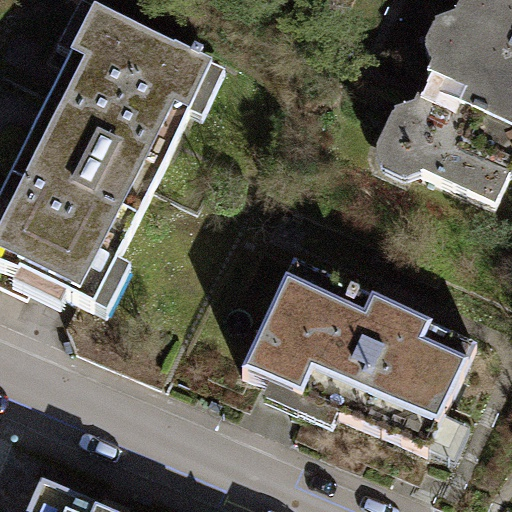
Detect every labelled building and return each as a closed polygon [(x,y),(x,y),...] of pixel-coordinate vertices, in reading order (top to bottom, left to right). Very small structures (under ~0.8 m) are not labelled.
[(511,0),(463,0),(454,21),(511,46),(511,0)] [(89,11),(0,196),(0,272),(93,311),(210,65),(89,11)] [(511,46),(454,21),(431,28),(440,52),(413,109),(393,116),(400,137),(388,163),(494,212),(511,172),(511,46)] [(475,348),(295,265),(245,374),(425,457),(475,348)] [(94,511),(43,491),(33,511),(94,511)]
